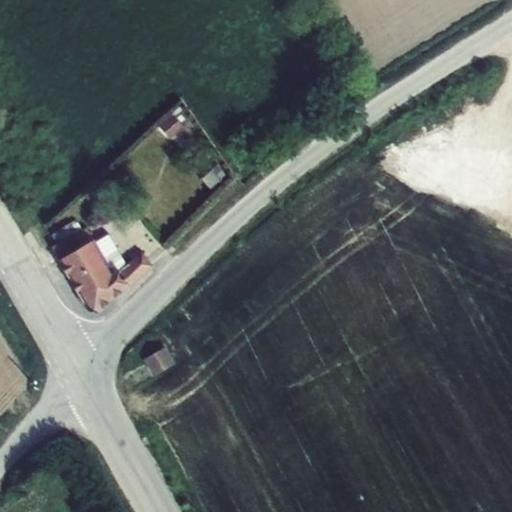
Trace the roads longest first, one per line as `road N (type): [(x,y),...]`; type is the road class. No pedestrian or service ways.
road 1 (unclassified): [(82,377),(166,282),(252,205),(334,138),(511,23)]
road 2 (unclassified): [(0,236),(82,377)]
road 3 (unclassified): [(82,377),(162,511)]
